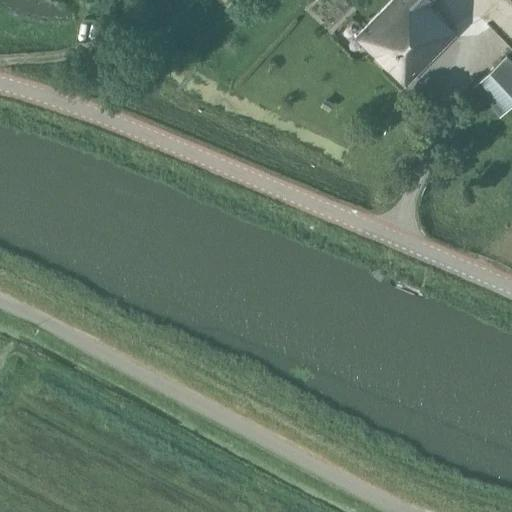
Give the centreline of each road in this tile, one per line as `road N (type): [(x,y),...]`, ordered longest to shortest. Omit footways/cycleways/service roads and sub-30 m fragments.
road 1 (tertiary): [(511,287),(126,127),(0,84)]
road 2 (unclassified): [(405,511),(0,302)]
